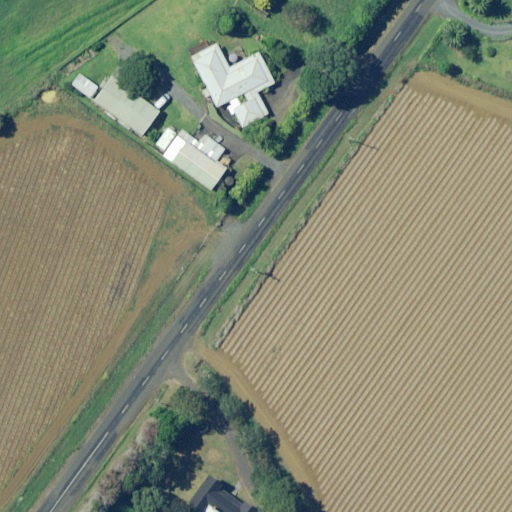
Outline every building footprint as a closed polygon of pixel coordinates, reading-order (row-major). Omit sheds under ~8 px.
[(229,102),(231,106),(228,108),(232,116),(235,114),(243,128),(268,114),(257,93),(275,83),(259,53),(229,68),(217,44),(191,58),(207,88),(202,91),(206,98),(211,95),(217,108),(229,102)] [(98,88),(80,75),(72,85),(90,98),(98,88)] [(160,112),(112,77),(95,102),(142,136),(160,112)] [(176,134),(168,128),(156,144),(164,150),(176,134)] [(200,144),(182,131),(164,156),(211,190),(227,169),(216,162),(225,150),(205,136),(200,144)] [(224,485),(210,475),(189,503),(200,511),(257,511),(245,503),(243,505),(221,489),(224,485)]
